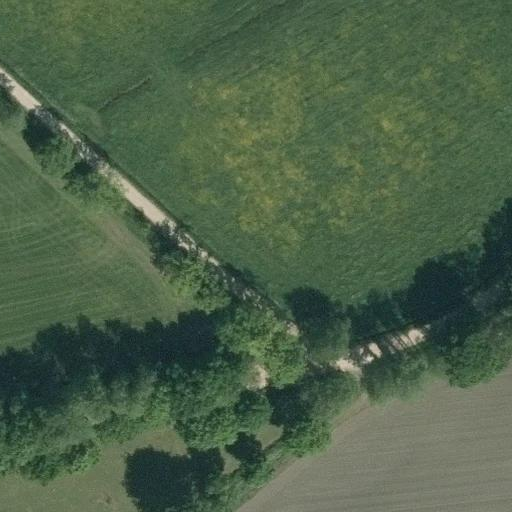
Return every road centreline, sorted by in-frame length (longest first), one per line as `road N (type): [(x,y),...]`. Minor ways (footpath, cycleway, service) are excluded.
road 1 (track): [(0,441),(355,357),(432,332),(511,285)]
road 2 (track): [(0,75),(319,366)]
